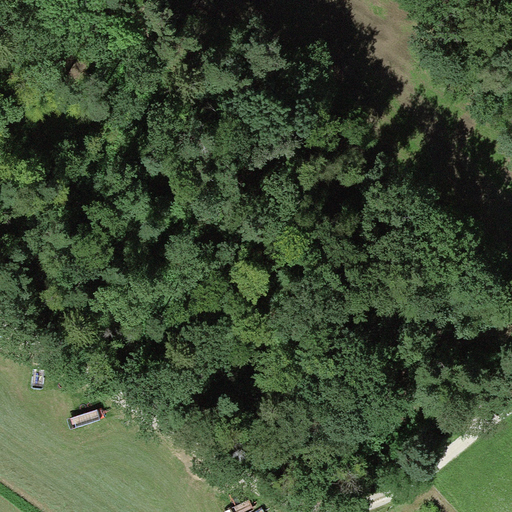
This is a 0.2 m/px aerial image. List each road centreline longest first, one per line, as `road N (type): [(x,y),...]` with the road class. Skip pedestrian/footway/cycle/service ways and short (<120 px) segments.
road 1 (track): [(315,511),(277,504),(0,319)]
road 2 (track): [(511,405),(424,475),(374,504),(333,511)]
